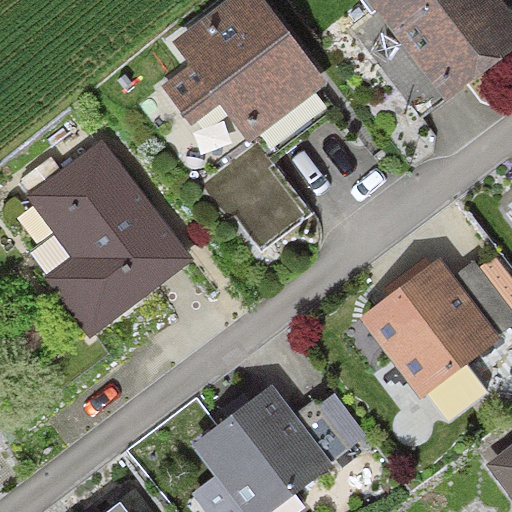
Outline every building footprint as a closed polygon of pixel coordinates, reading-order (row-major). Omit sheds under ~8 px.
[(316,82),(252,0),(235,0),(184,40),(254,130),(316,82)] [(511,38),(511,21),(495,0),(380,0),(447,88),(511,38)] [(184,258),(99,148),(35,197),(81,257),(54,277),(93,327),(184,258)] [(492,335),(439,266),(371,318),(424,387),(492,335)] [(257,511),(323,463),(270,393),(201,446),(251,511),(257,511)] [(511,453),(499,464),(511,480),(511,453)] [(132,511),(122,498),(102,511),(132,511)]
